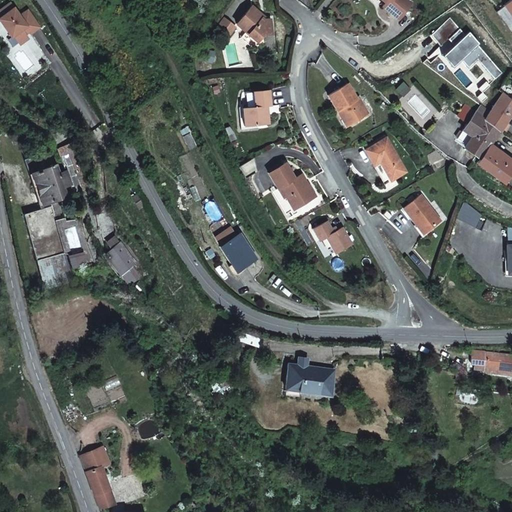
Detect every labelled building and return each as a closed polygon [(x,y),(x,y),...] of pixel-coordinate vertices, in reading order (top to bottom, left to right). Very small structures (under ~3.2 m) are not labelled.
[(397,24),(410,8),(400,0),(368,0),(369,1),(376,7),(380,2),(386,7),(381,12),(397,24)] [(511,0),(510,0),(497,9),(511,31),(511,0)] [(2,9),(5,14),(0,17),(0,20),(11,37),(14,35),(20,44),(28,38),(24,33),(29,30),(31,33),(40,27),(28,10),(20,16),(11,3),(2,9)] [(236,23),(246,30),(259,38),(263,33),(265,34),(275,32),(275,19),(266,19),(258,13),(258,9),(250,4),(236,23)] [(495,80),(503,73),(469,32),(465,35),(450,17),(431,33),(441,45),(449,38),(455,45),(443,55),(452,66),(461,58),(468,67),(478,59),(495,80)] [(259,38),(246,30),(241,37),(253,44),(265,44),(265,34),(263,33),(259,38)] [(327,95),(336,111),(340,108),(349,124),(369,113),(360,97),(357,98),(348,82),(327,95)] [(269,89),(253,90),(253,106),(243,107),(244,122),(267,121),(267,112),(266,111),(266,106),(269,106),(269,89)] [(498,129),(501,126),(511,110),(511,100),(502,93),(483,116),(498,129)] [(340,108),(336,111),(344,127),(349,124),(340,108)] [(452,139),(462,146),(463,144),(455,137),(462,128),(475,110),(452,139)] [(477,158),(488,143),(498,129),(483,116),(475,110),(462,128),(455,137),(463,144),(462,146),(472,154),(477,158)] [(201,145),(194,132),(188,135),(194,148),(201,145)] [(378,161),(388,179),(404,170),(385,136),(364,149),(372,164),(378,161)] [(507,165),(510,159),(488,143),(477,158),(500,174),(507,165)] [(511,168),(507,165),(500,174),(477,158),(475,162),(500,182),(511,168)] [(74,193),(62,161),(32,171),(42,202),(74,193)] [(382,183),(388,179),(378,161),(372,164),(382,183)] [(267,173),(276,187),(288,211),(313,198),(305,185),(300,188),(299,183),(302,181),(297,174),(290,178),(282,164),(267,173)] [(288,211),(276,187),(268,191),(281,215),(288,211)] [(441,221),(421,194),(405,207),(424,233),(441,221)] [(57,251),(59,258),(64,255),(73,251),(62,204),(28,211),(38,254),(57,251)] [(330,233),(323,222),(309,229),(314,241),(320,239),(330,255),(347,245),(338,229),(330,233)] [(230,226),(214,236),(236,271),(256,259),(240,232),(236,235),(230,226)] [(128,287),(141,277),(132,265),(136,262),(115,235),(105,243),(114,255),(107,260),(128,287)] [(481,360),(478,360),(479,350),(469,349),(469,352),(468,364),(472,364),(472,370),(481,371),(481,360)] [(511,352),(507,352),(479,350),(478,360),(481,360),(481,371),(481,372),(511,376),(511,372),(511,352)] [(286,364),(283,388),(326,393),(329,369),(286,364)] [(102,443),(78,452),(83,468),(90,487),(92,492),(108,487),(100,463),(108,460),(102,443)] [(148,489),(165,481),(147,451),(131,461),(148,489)] [(112,500),(108,487),(92,492),(98,506),(112,500)]
